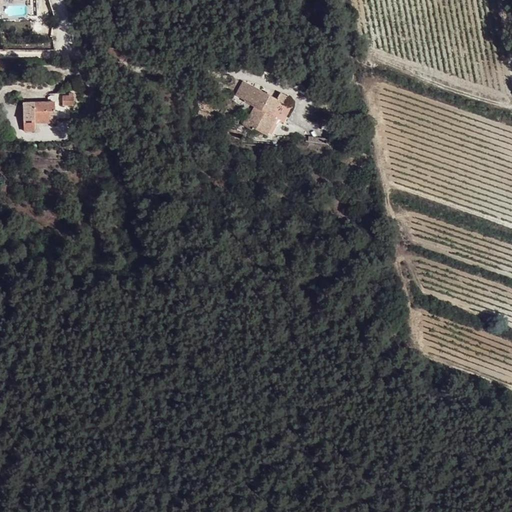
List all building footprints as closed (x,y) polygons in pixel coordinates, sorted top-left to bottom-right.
[(245,100),(253,86),(244,81),(236,95),(245,100)] [(277,99),(253,86),(245,100),(255,106),(249,116),(257,121),(253,128),(266,135),(276,118),(272,116),(281,101),(284,102),(288,96),(281,92),(277,99)] [(75,94),(64,95),(65,105),(76,104),(75,94)] [(55,102),(24,103),(24,130),(35,130),(35,123),(56,122),(55,102)] [(249,116),(245,124),(253,128),(257,121),(249,116)] [(232,136),(240,138),(242,132),(235,130),(234,132),(232,136)]
